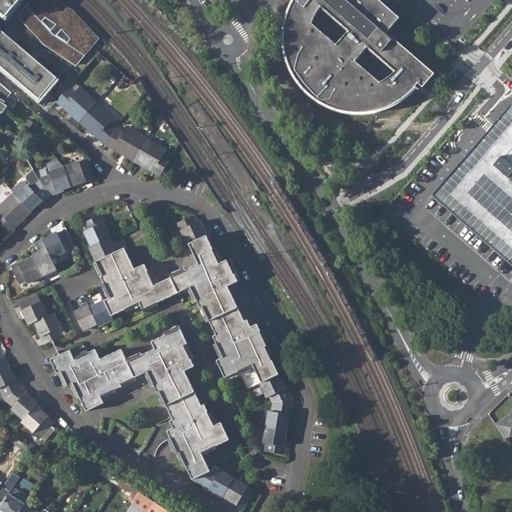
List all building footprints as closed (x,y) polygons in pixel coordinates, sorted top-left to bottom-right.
[(0,0),(0,68),(38,102),(56,81),(36,63),(39,58),(34,54),(30,58),(12,42),(16,37),(10,33),(6,37),(0,31),(0,14),(7,20),(24,0),(28,0),(32,3),(19,19),(44,47),(76,68),(99,42),(74,14),(52,0),(0,0)] [(378,0),(292,0),(289,7),(285,17),(283,27),(282,39),(283,49),(285,58),(289,69),(294,78),(301,87),(306,92),(315,99),(325,106),(335,109),(346,112),(357,113),(369,112),(380,110),(390,106),(398,101),(406,95),(414,87),(419,91),(433,74),(386,33),(398,18),(386,6),(378,0)] [(4,105),(11,94),(5,88),(0,84),(0,112),(1,114),(2,114),(7,107),(4,105)] [(70,114),(80,122),(96,104),(79,89),(75,94),(69,89),(56,103),(69,115),(70,114)] [(90,132),(105,145),(117,130),(109,125),(114,119),(96,104),(80,122),(90,131),(90,132)] [(511,105),(499,120),(476,147),(454,173),(433,196),(511,264),(511,105)] [(28,120),(24,127),(28,130),(32,123),(28,120)] [(105,145),(134,160),(146,139),(126,128),(123,134),(117,130),(105,145)] [(166,150),(146,139),(134,160),(145,166),(145,168),(161,176),(170,160),(163,155),(166,150)] [(11,146),(7,152),(11,155),(15,149),(11,146)] [(22,155),(19,150),(14,158),(18,161),(22,155)] [(86,160),(64,168),(72,188),(93,180),(86,160)] [(50,176),(39,181),(49,198),(58,195),(57,193),(72,188),(64,168),(49,173),(50,176)] [(15,197),(17,198),(31,212),(41,202),(43,204),(49,198),(39,181),(30,189),(24,183),(21,183),(11,192),(14,195),(15,197)] [(21,222),(31,212),(17,198),(15,197),(14,195),(2,207),(0,208),(0,214),(2,216),(0,217),(0,225),(10,235),(22,223),(21,222)] [(83,231),(90,246),(109,237),(102,224),(104,223),(100,215),(82,224),(85,230),(83,231)] [(187,244),(189,244),(207,235),(199,221),(196,223),(193,216),(175,223),(179,231),(181,231),(187,244)] [(64,231),(43,241),(51,259),(73,249),(64,231)] [(203,307),(210,321),(247,303),(249,302),(240,281),(238,282),(227,260),(220,263),(207,235),(189,244),(199,264),(170,278),(177,293),(190,287),(201,308),(203,307)] [(88,247),(95,261),(123,248),(125,247),(121,240),(113,244),(109,237),(90,246),(88,247)] [(32,256),(34,258),(42,276),(57,269),(51,259),(43,241),(35,244),(39,253),(32,256)] [(111,297),(104,301),(112,316),(139,302),(143,309),(171,296),(163,281),(154,286),(144,264),(134,269),(123,248),(95,261),(102,276),(101,276),(111,297)] [(28,283),(42,276),(34,258),(20,265),(19,263),(12,267),(20,285),(27,281),(28,283)] [(28,325),(34,323),(47,317),(37,295),(18,304),(28,325)] [(104,301),(90,308),(98,324),(99,326),(113,319),(112,316),(104,301)] [(247,390),(261,383),(279,375),(272,361),(275,360),(257,325),(259,320),(253,309),(248,307),(247,303),(210,321),(216,335),(213,336),(224,358),(217,361),(228,383),(241,376),(247,390)] [(83,331),(98,324),(90,308),(89,305),(74,312),(78,320),(83,331)] [(54,313),(47,317),(34,323),(41,336),(39,337),(44,346),(61,337),(57,329),(61,327),(54,313)] [(160,392),(166,405),(195,392),(184,371),(194,366),(184,345),(188,343),(180,328),(152,342),(155,348),(127,362),(134,377),(147,371),(158,392),(160,392)] [(121,384),(134,377),(127,362),(121,349),(100,359),(95,349),(74,359),(69,350),(50,360),(58,375),(62,373),(69,386),(73,384),(86,410),(104,402),(101,396),(122,386),(121,384)] [(0,371),(8,367),(5,360),(0,361),(0,371)] [(0,390),(5,400),(21,388),(16,380),(15,381),(8,367),(0,371),(0,390)] [(270,397),(273,404),(294,401),(288,388),(285,389),(279,375),(261,383),(268,398),(270,397)] [(12,411),(24,421),(35,407),(37,405),(26,395),(27,394),(21,388),(5,400),(14,408),(12,411)] [(180,452),(194,480),(211,472),(203,457),(217,450),(216,447),(231,440),(223,422),(215,426),(205,404),(201,406),(195,392),(166,405),(177,427),(168,431),(178,453),(180,452)] [(269,410),(267,426),(287,430),(290,414),(292,415),(294,401),(273,404),(272,411),(269,410)] [(35,407),(24,421),(22,423),(40,438),(41,437),(45,441),(55,430),(51,426),(53,423),(35,407)] [(510,415),(495,424),(504,438),(511,436),(511,409),(511,411),(510,415)] [(285,444),(287,430),(267,426),(264,442),(267,442),(266,451),(285,454),(287,445),(285,444)] [(55,459),(76,473),(82,463),(86,458),(61,450),(55,459)] [(82,463),(100,475),(104,469),(87,459),(86,458),(82,463)] [(100,476),(112,484),(117,477),(104,469),(100,475),(100,476)] [(212,489),(225,497),(235,480),(230,477),(221,472),(218,477),(211,472),(194,480),(211,490),(212,489)] [(4,488),(10,492),(20,478),(13,474),(4,488)] [(127,499),(133,503),(134,501),(138,494),(139,493),(120,480),(117,486),(131,494),(127,499)] [(255,491),(235,480),(225,497),(238,504),(245,508),(255,491)] [(15,491),(12,496),(19,501),(22,496),(15,491)] [(138,494),(134,501),(139,504),(143,497),(138,494)] [(19,511),(25,505),(19,501),(12,496),(10,495),(5,503),(0,504),(0,507),(0,510),(3,511),(19,511)] [(169,511),(147,498),(143,504),(148,507),(146,510),(147,511),(146,511),(169,511)]
